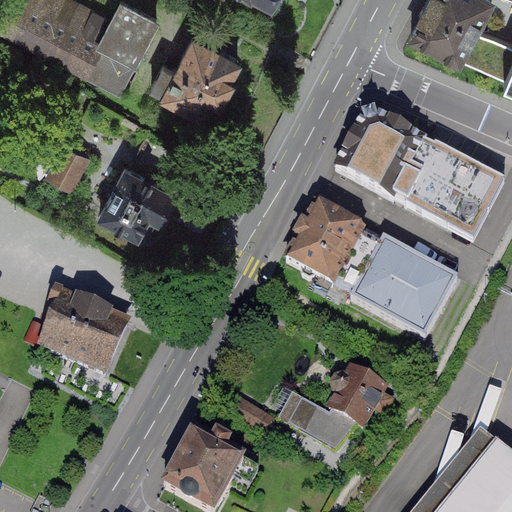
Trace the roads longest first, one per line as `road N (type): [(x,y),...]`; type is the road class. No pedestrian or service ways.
road 1 (primary): [(350,61),(114,489)]
road 2 (residential): [(511,131),(350,61)]
